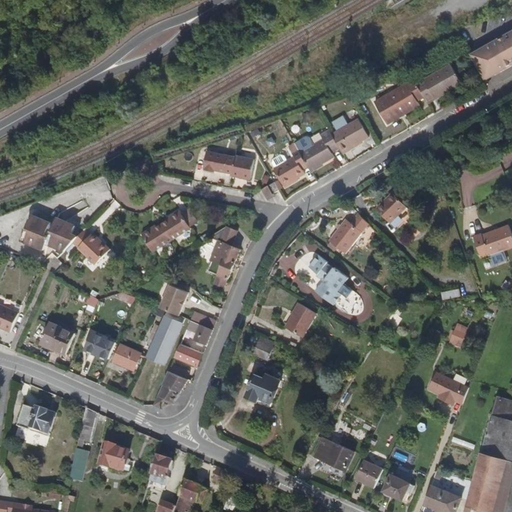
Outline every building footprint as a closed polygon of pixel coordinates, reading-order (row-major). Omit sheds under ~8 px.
[(511,33),(505,37),(506,39),(500,42),(499,41),(484,49),(492,62),(495,60),(502,73),(511,67),(511,61),(511,60),(511,33)] [(492,62),(484,49),(473,55),(488,81),(502,73),(495,60),(492,62)] [(418,85),(425,98),(428,102),(449,90),(450,92),(462,84),(451,65),(418,85)] [(418,85),(415,80),(375,102),(388,124),(421,105),(418,101),(425,98),(418,85)] [(338,132),(333,135),(341,149),(343,153),(370,138),(359,120),(349,125),(345,120),(347,119),(346,118),(346,117),(345,116),(343,116),(341,117),(341,119),(336,122),(335,120),(331,122),(331,125),(333,128),(334,127),(338,132)] [(333,135),(330,131),(322,136),(324,140),(301,153),(309,167),(311,171),(335,157),(333,153),(341,149),(333,135)] [(301,153),(298,149),(292,152),(295,157),(275,169),(285,186),(306,174),(303,170),(309,167),(301,153)] [(204,168),(205,168),(205,171),(215,172),(215,171),(233,174),(233,176),(251,180),(255,160),(237,156),(236,157),(208,152),(204,168)] [(280,190),(275,183),(267,188),(271,195),(280,190)] [(376,209),(397,230),(413,215),(393,193),(376,209)] [(190,209),(182,213),(191,227),(198,222),(190,209)] [(191,227),(182,213),(180,210),(169,218),(170,219),(154,229),(154,227),(142,234),(154,252),(192,228),(191,227)] [(369,225),(358,214),(351,224),(346,220),(329,242),(346,255),(369,225)] [(73,243),(78,238),(73,236),(77,226),(58,218),(55,224),(33,215),(22,240),(45,250),(48,244),(65,251),(73,243)] [(511,235),(509,226),(481,236),(481,235),(473,237),(481,258),(489,256),(489,257),(511,247),(511,235)] [(238,231),(227,227),(221,241),(219,240),(211,261),(213,262),(209,271),(218,275),(215,284),(225,288),(241,249),(232,246),(238,231)] [(91,235),(86,230),(78,238),(73,243),(79,248),(91,235)] [(99,242),(91,235),(79,248),(96,265),(111,250),(101,240),(99,242)] [(334,270),(327,264),(328,263),(319,257),(310,268),(319,275),(318,277),(325,282),(321,287),(320,286),(316,292),(334,306),(342,295),(339,292),(348,279),(335,269),(334,270)] [(442,300),(460,298),(458,285),(441,287),(442,300)] [(171,286),(161,309),(167,311),(180,316),(189,294),(171,286)] [(136,298),(123,293),(118,294),(117,298),(133,305),(136,298)] [(96,307),(99,301),(90,295),(87,303),(96,307)] [(0,304),(0,327),(10,333),(19,313),(0,304)] [(285,328),(303,338),(317,315),(299,304),(293,315),(293,316),(285,328)] [(180,316),(167,311),(147,358),(165,365),(185,319),(180,316)] [(213,330),(217,321),(195,312),(191,321),(200,325),(213,330)] [(76,334),(51,323),(41,344),(67,355),(76,334)] [(207,345),(213,330),(200,325),(194,340),(207,345)] [(460,348),(469,330),(458,325),(449,342),(460,348)] [(109,360),(117,342),(93,332),(86,350),(109,360)] [(253,355),(268,362),(274,347),(259,341),(253,355)] [(204,354),(181,344),(169,371),(189,380),(192,381),(204,354)] [(143,354),(122,345),(114,362),(135,371),(143,354)] [(164,385),(181,392),(189,380),(169,371),(164,385)] [(462,405),(469,388),(437,373),(429,390),(439,395),(438,398),(454,406),(456,403),(462,405)] [(266,380),(256,375),(246,397),(258,403),(259,400),(271,405),(281,381),(268,375),(266,380)] [(164,385),(154,405),(161,408),(174,403),(181,392),(164,385)] [(493,511),(511,445),(511,401),(497,397),(466,507),(484,511),(485,511),(493,511)] [(46,447),(56,418),(48,415),(49,413),(38,409),(37,411),(26,407),(16,437),(46,447)] [(92,444),(99,414),(87,409),(70,481),(82,483),(90,453),(82,451),(84,442),(92,444)] [(314,458),(346,472),(354,453),(323,439),(314,458)] [(106,445),(100,466),(126,473),(132,454),(119,450),(120,448),(106,445)] [(174,462),(158,457),(152,476),(162,479),(160,484),(166,486),(174,462)] [(357,478),(375,487),(384,470),(365,461),(357,478)] [(231,474),(217,468),(210,482),(225,488),(231,474)] [(410,485),(392,476),(384,492),(403,501),(410,485)] [(204,488),(187,482),(176,507),(174,511),(189,511),(193,503),(198,505),(204,488)] [(431,486),(423,506),(438,511),(456,511),(462,498),(431,486)] [(76,498),(67,497),(63,511),(68,511),(71,502),(75,502),(76,498)] [(174,511),(176,507),(162,501),(157,511),(174,511)] [(0,502),(0,511),(8,511),(10,504),(0,502)]
